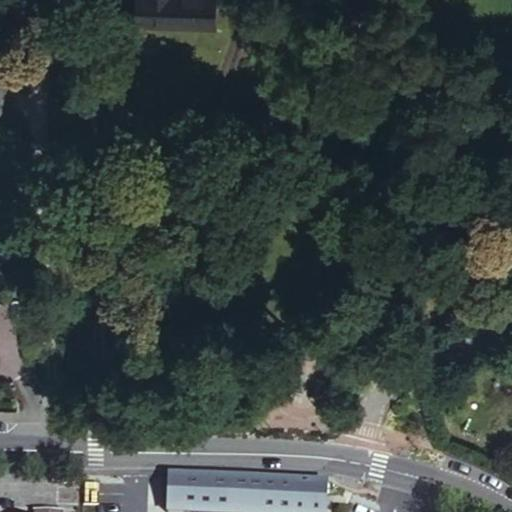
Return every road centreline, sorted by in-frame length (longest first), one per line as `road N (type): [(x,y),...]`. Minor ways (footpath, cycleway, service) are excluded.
road 1 (tertiary): [(0,447),(349,461)]
road 2 (residential): [(511,317),(377,395),(349,461)]
road 3 (tertiary): [(349,461),(446,487),(497,511)]
